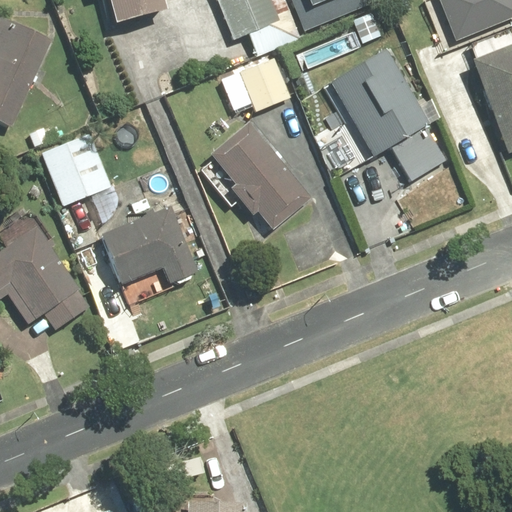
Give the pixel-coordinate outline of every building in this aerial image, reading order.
[(169,3),(168,0),(114,0),(119,16),(169,3)] [(221,0),(239,42),(252,37),(261,59),(306,41),(289,0),(221,0)] [(293,0),(305,28),(374,0),(293,0)] [(511,0),(439,0),(456,40),(511,17),(511,0)] [(0,119),(16,126),(53,38),(0,15),(0,119)] [(511,43),(459,66),(498,159),(511,153),(511,43)] [(375,53),(318,88),(365,161),(383,149),(407,187),(445,164),(375,53)] [(212,59),(170,76),(178,94),(219,77),(212,59)] [(225,81),(239,117),(257,110),(259,115),(295,101),(279,60),(225,81)] [(312,196),(251,119),(212,149),(237,180),(232,185),(254,214),(260,209),(274,227),(312,196)] [(60,126),(31,135),(36,150),(65,140),(60,126)] [(93,135),(47,155),(69,209),(116,189),(93,135)] [(173,203),(105,230),(128,289),(160,276),(163,284),(199,270),(173,203)] [(92,303),(38,223),(0,248),(0,297),(1,299),(10,293),(31,324),(45,314),(55,329),(92,303)] [(60,378),(49,351),(24,362),(35,389),(60,378)] [(248,511),(249,500),(191,498),(190,511),(248,511)]
